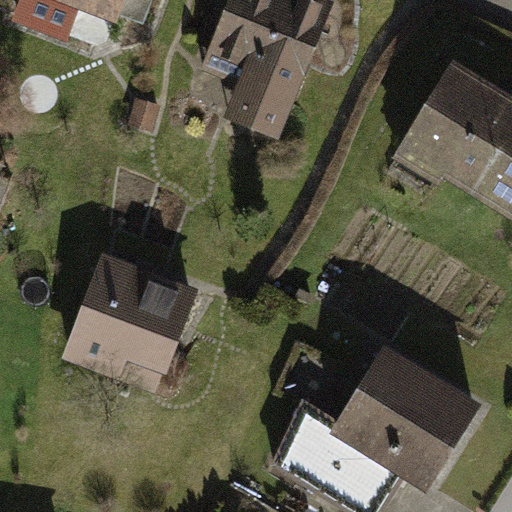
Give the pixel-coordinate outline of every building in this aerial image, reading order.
[(80,7),(118,21),(120,15),(145,24),(154,0),(20,0),(12,22),(67,43),(80,7)] [(226,114),(282,136),(334,0),(227,0),(201,68),(238,82),(226,114)] [(511,89),(454,53),(393,151),(439,180),(444,172),(511,214),(511,89)] [(129,124),(155,133),(165,103),(139,95),(129,124)] [(159,389),(199,289),(139,265),(103,251),(61,358),(121,381),(123,375),(159,389)] [(330,428),(428,487),(482,398),(384,339),(330,428)]
